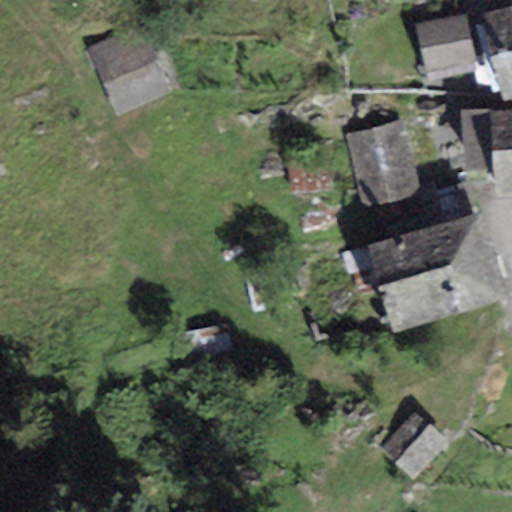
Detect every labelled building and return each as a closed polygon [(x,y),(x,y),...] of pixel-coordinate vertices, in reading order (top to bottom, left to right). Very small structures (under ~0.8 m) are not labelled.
[(511,93),(511,2),(485,8),(503,95),(511,93)] [(476,64),(465,12),(418,22),(429,74),(476,64)] [(150,17),(88,44),(117,113),(180,87),(150,17)] [(511,99),(465,103),(470,164),(493,162),(495,189),(511,187),(511,99)] [(431,220),(405,118),(343,134),(370,236),(431,220)] [(507,290),(481,204),(431,220),(370,236),(395,323),(507,290)] [(449,439),(413,409),(378,450),(414,480),(449,439)]
